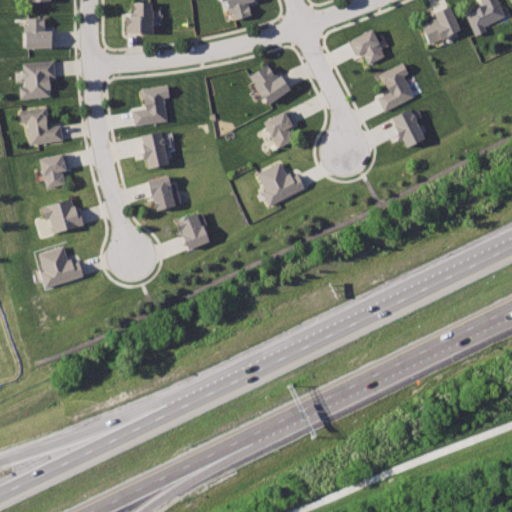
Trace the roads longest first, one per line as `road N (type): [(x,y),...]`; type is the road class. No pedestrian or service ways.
road 1 (motorway): [(511,243),(141,426)]
road 2 (residential): [(369,0),(241,44),(90,64)]
road 3 (residential): [(85,0),(94,115),(130,255)]
road 4 (motorway): [(189,462),(404,361)]
road 5 (residential): [(344,149),(339,111),(292,0)]
road 6 (motorway): [(141,426),(0,494)]
road 7 (motorway): [(141,426),(0,463)]
road 8 (motorway): [(404,361),(511,307)]
